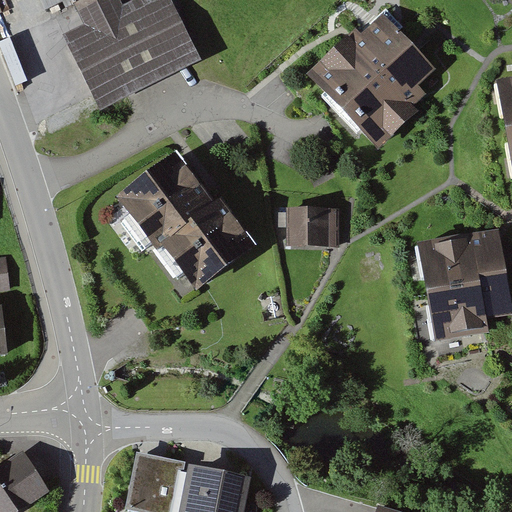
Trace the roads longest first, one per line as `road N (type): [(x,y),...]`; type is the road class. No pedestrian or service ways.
road 1 (residential): [(82,419),(61,292),(0,105)]
road 2 (unknown): [(30,187),(166,122),(279,98)]
road 3 (residential): [(82,419),(117,428),(219,429),(248,439),(281,481),(290,511)]
